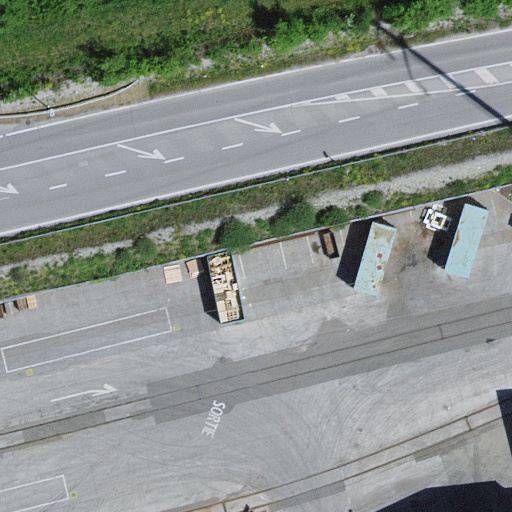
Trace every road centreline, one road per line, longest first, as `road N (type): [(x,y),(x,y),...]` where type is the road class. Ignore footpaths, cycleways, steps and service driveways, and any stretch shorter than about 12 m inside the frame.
road 1 (motorway): [(0,237),(511,107)]
road 2 (primary): [(0,184),(511,69)]
